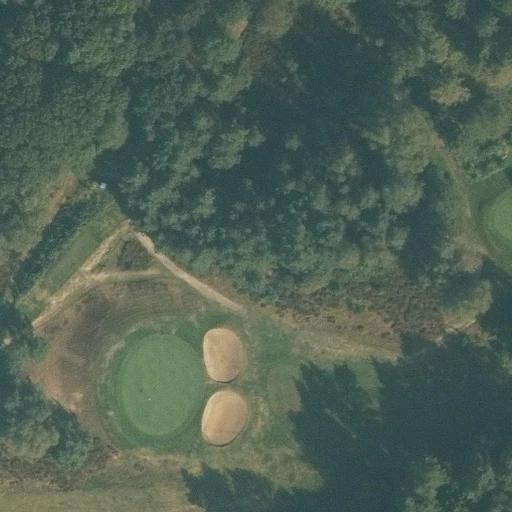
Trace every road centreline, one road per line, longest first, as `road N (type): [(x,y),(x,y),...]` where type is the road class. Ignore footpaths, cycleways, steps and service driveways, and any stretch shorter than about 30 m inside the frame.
road 1 (track): [(377,0),(499,285),(493,300),(413,359)]
road 2 (track): [(259,0),(158,141),(118,171),(71,187),(0,319)]
road 3 (track): [(0,23),(73,161),(119,179),(143,238),(177,272),(241,311)]
road 4 (track): [(177,272),(96,282),(0,347)]
